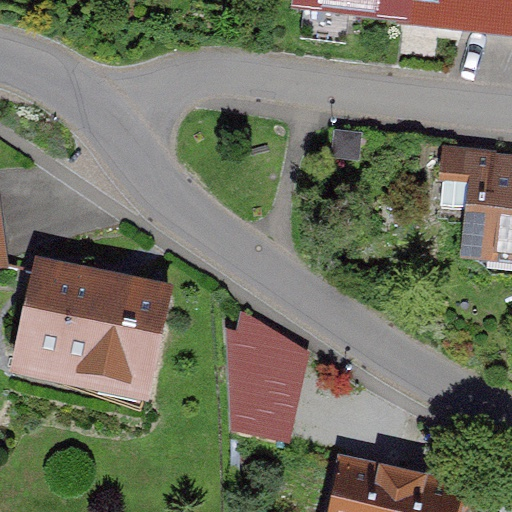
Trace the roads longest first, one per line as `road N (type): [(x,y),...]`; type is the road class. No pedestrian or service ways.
road 1 (unclassified): [(511,427),(168,204),(117,114)]
road 2 (residential): [(117,114),(228,93),(511,116)]
road 3 (unclassified): [(117,114),(0,51)]
